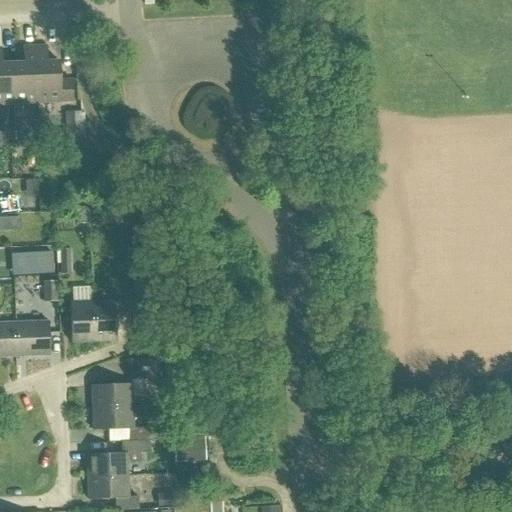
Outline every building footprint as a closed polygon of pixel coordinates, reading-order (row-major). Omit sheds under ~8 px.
[(34,47),(22,48),(23,63),(12,64),(13,105),(36,104),(34,47)] [(34,47),(36,104),(72,102),(71,81),(59,81),(58,62),(46,62),(46,47),(34,47)] [(0,105),(13,105),(12,64),(1,64),(0,49),(0,48),(0,105)] [(81,112),(65,113),(65,139),(82,139),(81,112)] [(9,254),(10,275),(51,273),(50,252),(9,254)] [(58,302),(57,282),(44,282),(44,303),(58,302)] [(91,302),(69,303),(70,343),(93,342),(91,302)] [(114,302),(91,302),(93,342),(115,342),(114,302)] [(48,323),(0,324),(0,357),(49,356),(48,323)] [(130,385),(91,386),(92,409),(132,407),(131,398),(142,398),(141,380),(161,380),(161,360),(129,361),(130,385)] [(132,407),(92,409),(92,431),(129,430),(130,442),(149,441),(157,441),(157,428),(132,429),(132,407)] [(173,438),(173,460),(203,460),(203,438),(173,438)] [(149,441),(130,442),(121,442),(122,454),(86,456),(87,478),(127,476),(126,464),(140,464),(140,454),(150,454),(149,441)] [(127,476),(87,478),(87,500),(115,499),(115,511),(138,510),(137,497),(127,498),(127,476)]
